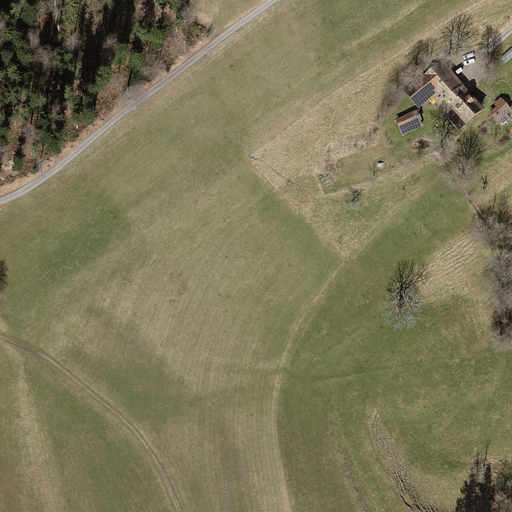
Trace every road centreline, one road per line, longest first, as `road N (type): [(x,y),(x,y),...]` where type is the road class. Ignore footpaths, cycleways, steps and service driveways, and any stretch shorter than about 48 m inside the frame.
road 1 (track): [(273,0),(44,177),(0,201)]
road 2 (track): [(175,511),(164,481),(122,426),(0,334)]
